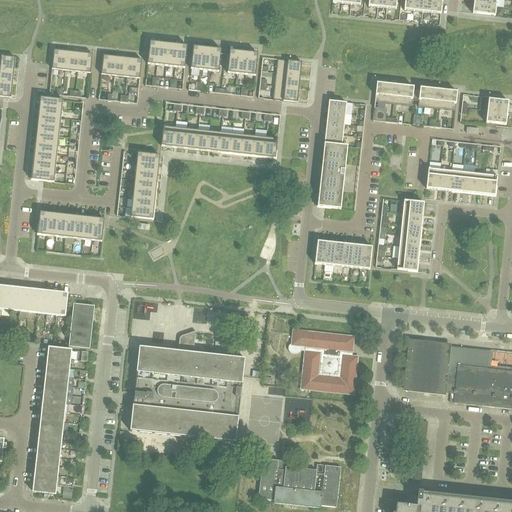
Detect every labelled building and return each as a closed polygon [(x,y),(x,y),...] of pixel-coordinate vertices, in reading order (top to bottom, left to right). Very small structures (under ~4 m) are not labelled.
[(369,0),(368,7),(378,8),(378,0),(369,0)] [(378,0),(378,8),(387,9),(387,0),(378,0)] [(387,0),(387,9),(396,10),(397,0),(387,0)] [(414,12),(414,0),(405,0),(404,11),(414,12)] [(414,0),(414,12),(423,13),(423,0),(414,0)] [(423,0),(423,13),(431,14),(432,0),(423,0)] [(432,0),(431,14),(441,15),(442,0),(432,0)] [(474,5),(473,14),(495,17),(496,8),(474,5)] [(148,65),(157,66),(160,44),(150,43),(148,65)] [(157,66),(166,67),(169,45),(160,44),(157,66)] [(169,45),(166,67),(175,68),(178,46),(169,45)] [(185,69),(187,47),(178,46),(175,68),(185,69)] [(191,70),(200,71),(203,49),(203,48),(193,47),(193,48),(191,70)] [(203,48),(203,49),(200,71),(209,72),(212,50),(212,49),(203,48)] [(219,73),(221,51),(221,50),(212,49),(212,50),(209,72),(219,73)] [(54,51),(54,52),(52,70),(65,72),(67,53),(67,52),(54,51)] [(227,74),(237,75),(239,53),(239,52),(230,51),(230,52),(227,74)] [(67,53),(65,72),(78,73),(80,54),(67,52),(67,53)] [(239,52),(239,53),(237,75),(246,76),(248,54),(248,53),(239,52)] [(256,77),(258,55),(258,54),(248,53),(248,54),(246,76),(256,77)] [(93,55),(80,54),(78,73),(91,74),(93,56),(93,55)] [(16,59),(15,58),(0,56),(0,70),(14,72),(16,59)] [(114,77),(116,58),(103,56),(103,57),(101,75),(114,77)] [(114,77),(127,78),(129,60),(129,59),(116,58),(114,77)] [(129,59),(129,60),(127,78),(140,80),(142,61),(129,59)] [(277,60),(276,74),(300,77),(302,63),(301,63),(277,60)] [(14,72),(0,70),(0,83),(12,85),(13,85),(14,72)] [(276,74),(275,87),(298,90),(299,90),(300,77),(276,74)] [(12,85),(0,83),(0,97),(11,99),(13,85),(12,85)] [(375,103),(393,105),(395,87),(395,86),(377,84),(377,85),(375,103)] [(395,86),(395,87),(393,105),(412,107),(414,89),(414,88),(395,86)] [(299,90),(298,90),(275,87),(273,101),(297,103),(298,103),(299,90)] [(420,89),(420,90),(418,108),(437,110),(439,92),(439,91),(420,89)] [(439,92),(437,110),(455,112),(457,94),(457,93),(439,91),(439,92)] [(509,102),(508,102),(498,101),(499,99),(489,98),(489,99),(487,112),(507,114),(509,102)] [(41,99),(39,108),(40,108),(62,111),(63,101),(41,99)] [(329,102),(328,113),(345,115),(347,104),(330,102),(329,102)] [(62,111),(40,108),(39,108),(39,117),(61,120),(62,111)] [(496,125),(505,126),(506,126),(507,114),(487,112),(486,126),(496,127),(496,125)] [(345,115),(328,113),(327,124),(344,126),(345,115)] [(423,117),(414,116),(413,125),(422,126),(423,117)] [(61,120),(39,117),(38,126),(60,129),(61,120)] [(326,134),(343,136),(344,126),(327,124),(326,134)] [(38,126),(37,135),(59,138),(60,129),(38,126)] [(173,149),(173,148),(175,129),(163,127),(161,147),(173,149)] [(187,130),(175,129),(173,148),(173,149),(184,150),(185,149),(187,130)] [(198,131),(187,130),(185,149),(184,150),(196,151),(198,131)] [(196,151),(207,152),(209,132),(198,131),(196,151)] [(221,133),(209,132),(207,152),(218,154),(219,153),(221,133)] [(230,155),(230,154),(232,135),(221,133),(219,153),(218,154),(230,155)] [(324,145),(325,145),(342,147),(342,146),(343,136),(326,134),(324,145)] [(36,144),(58,147),(59,138),(37,135),(36,144)] [(243,136),(232,135),(230,154),(230,155),(241,156),(241,155),(243,136)] [(253,157),(255,137),(243,136),(241,155),(241,156),(252,157),(253,157)] [(252,157),(264,158),(266,138),(255,137),(253,157),(252,157)] [(266,138),(264,158),(276,160),(276,159),(278,140),(266,138)] [(35,153),(57,156),(58,147),(36,144),(35,153)] [(319,208),(322,208),(341,210),(348,147),(342,146),(342,147),(325,145),(324,145),(318,208),(319,208)] [(34,162),(56,165),(57,156),(35,153),(34,162)] [(138,154),(137,164),(158,166),(159,166),(160,156),(138,154)] [(34,162),(33,171),(33,172),(55,174),(56,165),(34,162)] [(159,166),(158,166),(137,164),(136,173),(158,175),(159,166)] [(438,191),(440,171),(428,170),(426,189),(426,190),(438,191)] [(55,174),(33,172),(33,171),(32,181),(54,183),(55,174)] [(438,191),(449,192),(451,172),(440,171),(438,191)] [(461,193),(463,173),(451,172),(449,192),(461,194),(461,193)] [(157,184),(158,175),(136,173),(135,182),(157,184)] [(461,194),(472,195),(472,194),(474,175),(463,173),(461,193),(461,194)] [(472,194),(472,195),(483,196),(483,195),(485,176),(474,175),(472,194)] [(483,195),(483,196),(495,197),(497,177),(485,176),(483,195)] [(134,191),(156,193),(157,184),(135,182),(134,191)] [(155,202),(156,193),(134,191),(133,200),(155,202)] [(155,202),(133,200),(132,209),(154,211),(155,202)] [(424,204),(423,204),(404,202),(403,214),(422,216),(423,216),(424,204)] [(131,218),(153,221),(154,211),(132,209),(131,218)] [(47,236),(50,214),(40,213),(38,235),(38,236),(47,237),(47,236)] [(47,236),(47,237),(56,238),(56,237),(59,215),(50,214),(47,236)] [(423,216),(422,216),(403,214),(402,225),(421,227),(422,227),(423,216)] [(56,237),(56,238),(65,239),(65,238),(68,216),(59,215),(56,237)] [(77,217),(68,216),(65,238),(65,239),(74,240),(74,239),(77,217)] [(83,241),(83,240),(86,218),(77,217),(74,239),(74,240),(83,241)] [(95,219),(86,218),(83,240),(83,241),(92,242),(93,241),(95,219)] [(104,220),(95,219),(93,241),(92,242),(102,243),(102,242),(104,220)] [(422,227),(421,227),(402,225),(400,236),(420,238),(422,227)] [(420,238),(400,236),(399,248),(419,250),(420,238)] [(327,244),(327,243),(318,242),(317,243),(315,265),(325,266),(327,244)] [(327,243),(327,244),(325,266),(333,267),(336,245),(336,244),(327,243)] [(342,268),(345,246),(345,245),(336,244),(336,245),(333,267),(342,268)] [(351,269),(354,247),(354,246),(345,245),(345,246),(342,268),(351,269)] [(360,270),(363,248),(363,247),(354,246),(354,247),(351,269),(360,270)] [(370,271),(372,249),(372,248),(363,247),(363,248),(360,270),(370,271)] [(398,259),(417,261),(418,261),(419,250),(399,248),(398,259)] [(417,273),(418,261),(417,261),(398,259),(397,271),(416,273),(417,273)] [(11,309),(13,289),(4,288),(2,308),(11,309)] [(11,309),(20,310),(22,290),(13,289),(11,309)] [(32,291),(22,290),(20,310),(29,311),(32,291)] [(32,291),(29,311),(38,312),(40,292),(32,291)] [(49,293),(40,292),(38,312),(47,313),(49,293)] [(59,294),(49,293),(47,313),(56,314),(59,294)] [(59,294),(56,314),(65,315),(68,295),(59,294)] [(74,304),(73,308),(69,347),(90,349),(91,340),(92,334),(95,307),(74,304)] [(352,357),(354,337),(293,331),(292,346),(291,346),(291,345),(290,345),(290,346),(289,347),(289,348),(289,349),(289,350),(289,351),(290,351),(290,352),(291,353),(293,354),(294,354),(295,354),(297,354),(298,354),(299,353),(300,353),(301,352),(301,351),(305,351),(301,389),(354,395),(358,357),(352,357)] [(193,354),(196,332),(183,336),(182,337),(181,337),(180,338),(180,339),(179,340),(178,352),(140,348),(137,374),(133,406),(130,432),(236,443),(239,418),(242,385),(245,360),(193,354)] [(411,343),(406,389),(419,390),(418,393),(443,396),(443,393),(455,394),(454,404),(483,407),(487,369),(489,352),(411,343)] [(49,358),(69,360),(70,350),(50,348),(49,358)] [(68,369),(69,360),(49,358),(48,367),(68,369)] [(68,369),(48,367),(47,376),(67,378),(68,369)] [(483,407),(502,409),(506,371),(505,371),(496,370),(487,369),(483,407)] [(511,371),(506,371),(502,409),(511,410),(511,402),(511,371)] [(66,387),(67,378),(47,376),(46,385),(66,387)] [(65,396),(66,387),(46,385),(45,393),(65,396)] [(44,403),(64,405),(65,396),(45,393),(44,403)] [(63,414),(64,405),(44,403),(43,412),(63,414)] [(62,423),(63,414),(43,412),(42,421),(62,423)] [(62,423),(42,421),(41,430),(61,432),(62,423)] [(60,441),(61,432),(41,430),(40,438),(60,441)] [(59,450),(60,441),(40,438),(39,447),(59,450)] [(59,450),(39,447),(38,456),(58,459),(59,450)] [(57,467),(58,459),(38,456),(37,465),(57,467)] [(56,476),(57,467),(37,465),(36,474),(56,476)] [(56,476),(36,474),(35,483),(55,485),(56,476)] [(54,495),(55,485),(35,483),(34,493),(54,495)] [(72,497),(73,489),(64,488),(63,496),(72,497)] [(511,511),(511,502),(418,493),(418,498),(407,497),(407,498),(410,498),(409,506),(397,505),(396,511),(511,511)]
